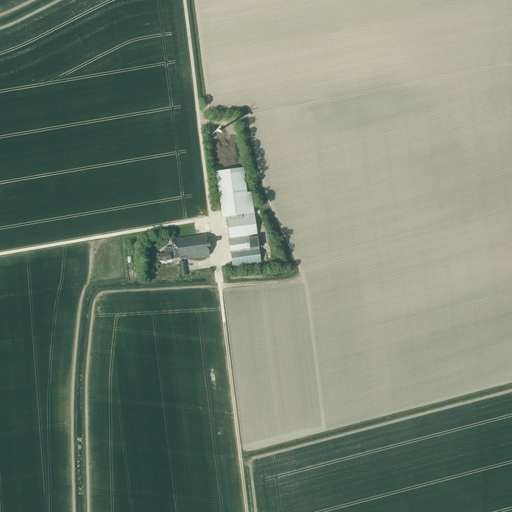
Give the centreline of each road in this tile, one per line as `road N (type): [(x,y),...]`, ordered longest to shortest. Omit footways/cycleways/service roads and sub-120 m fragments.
road 1 (track): [(246,511),(216,262)]
road 2 (track): [(211,218),(0,253)]
